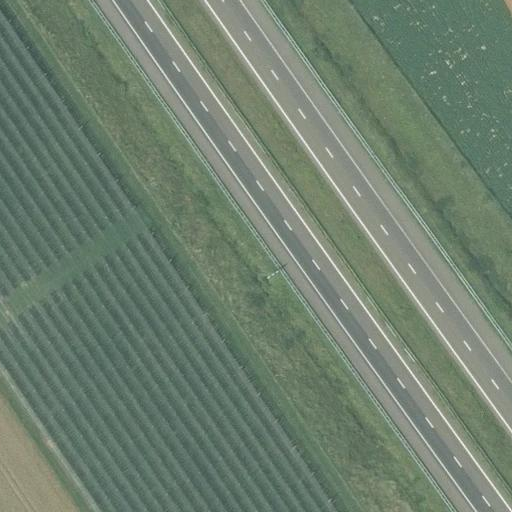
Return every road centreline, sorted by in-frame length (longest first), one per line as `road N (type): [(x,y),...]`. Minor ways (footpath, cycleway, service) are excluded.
road 1 (motorway): [(128,0),(493,511)]
road 2 (motorway): [(511,398),(219,0)]
